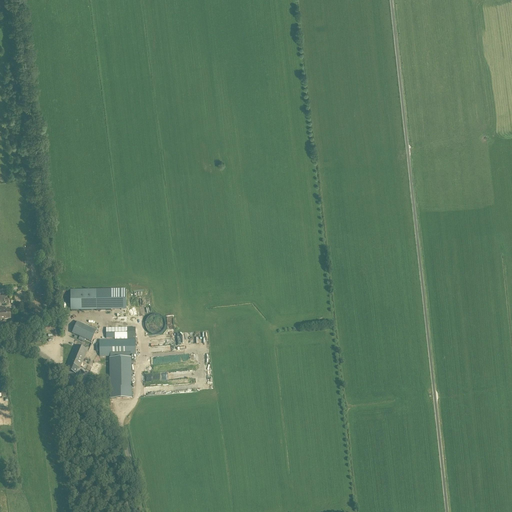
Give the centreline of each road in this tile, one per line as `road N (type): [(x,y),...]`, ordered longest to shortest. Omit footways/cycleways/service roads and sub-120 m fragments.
road 1 (unknown): [(392,0),(448,511)]
road 2 (track): [(61,368),(20,0)]
road 3 (unclassified): [(140,511),(123,436),(109,413),(43,355),(0,343)]
